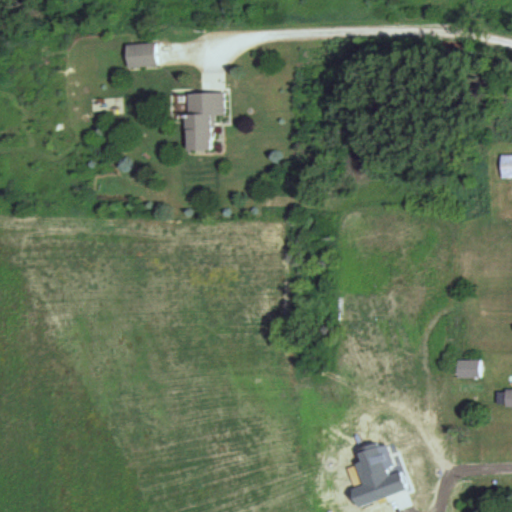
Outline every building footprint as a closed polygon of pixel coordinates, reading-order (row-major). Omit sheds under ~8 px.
[(130,66),(159,65),(159,43),(129,43),(130,66)] [(226,91),(188,93),(190,150),(216,149),(215,114),(227,114),(226,91)] [(511,153),(503,154),(504,177),(511,177),(511,153)] [(482,359),(460,359),(460,376),(482,377),(482,359)] [(511,388),(499,389),(499,405),(511,404),(511,388)]
